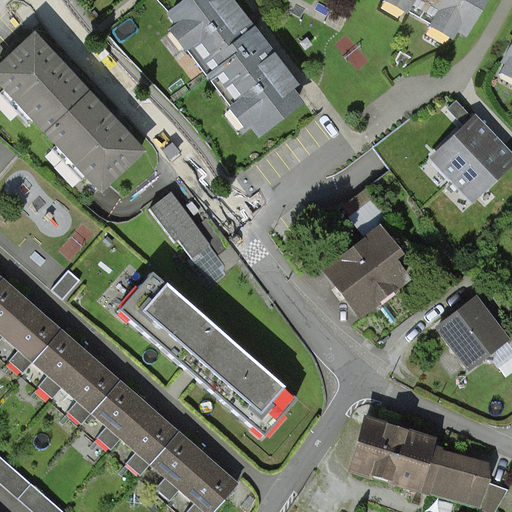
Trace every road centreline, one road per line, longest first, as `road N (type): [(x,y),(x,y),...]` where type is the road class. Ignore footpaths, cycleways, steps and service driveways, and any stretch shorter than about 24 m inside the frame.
road 1 (residential): [(0,261),(275,502)]
road 2 (residential): [(234,229),(462,76),(508,0)]
road 3 (residential): [(47,0),(234,229)]
road 4 (residential): [(234,229),(316,337),(357,376)]
road 5 (residential): [(357,376),(501,446)]
road 6 (residential): [(357,376),(275,502)]
